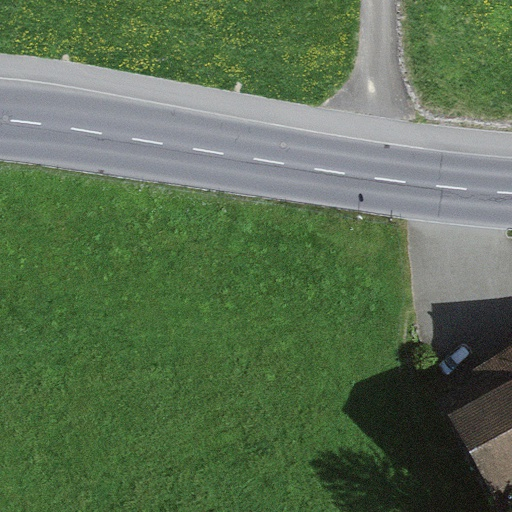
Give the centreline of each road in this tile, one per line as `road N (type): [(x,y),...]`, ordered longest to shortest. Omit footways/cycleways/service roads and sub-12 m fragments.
road 1 (secondary): [(0,120),(511,193)]
road 2 (track): [(376,0),(363,175)]
